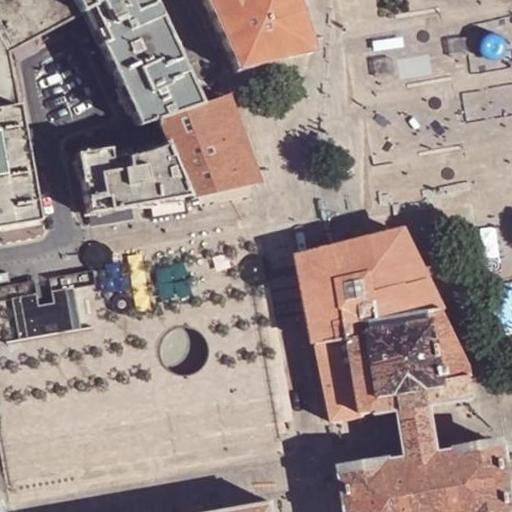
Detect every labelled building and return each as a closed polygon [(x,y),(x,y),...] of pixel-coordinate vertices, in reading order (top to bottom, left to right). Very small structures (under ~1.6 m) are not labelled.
[(0,0),(0,110),(18,107),(8,53),(19,47),(59,26),(80,15),(72,0),(0,0)] [(72,0),(80,15),(84,13),(92,29),(129,111),(136,128),(155,122),(200,105),(189,82),(152,0),(72,0)] [(202,0),(233,67),(232,67),(235,73),(242,71),(242,70),(307,54),(307,55),(313,53),(311,47),(295,0),(202,0)] [(155,122),(164,144),(186,197),(187,200),(256,185),(243,149),(223,96),(200,105),(155,122)] [(21,128),(18,107),(0,110),(0,231),(38,225),(27,160),(21,128)] [(79,150),(80,155),(75,156),(79,179),(85,216),(116,210),(186,197),(164,144),(149,149),(131,154),(132,158),(123,160),(123,157),(118,131),(96,139),(84,143),(81,146),(79,150)] [(340,148),(329,150),(335,182),(346,180),(340,148)] [(511,511),(511,487),(504,443),(436,455),(433,432),(429,412),(429,410),(431,409),(475,401),(470,371),(405,235),(301,261),(333,424),(400,414),(402,414),(402,416),(405,436),(409,459),(340,471),(347,511),(511,511)] [(37,309),(36,298),(5,300),(8,343),(80,339),(77,293),(54,294),(55,308),(37,309)]
